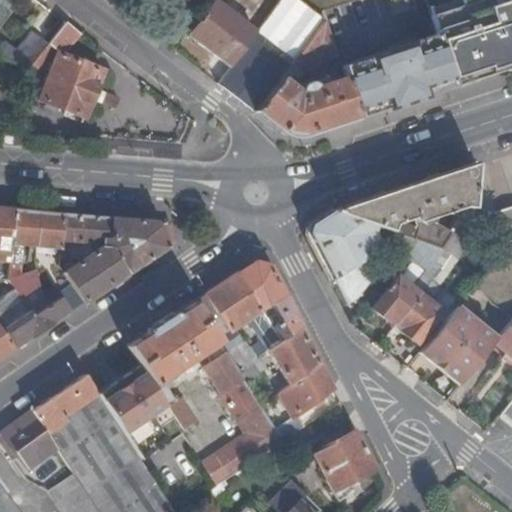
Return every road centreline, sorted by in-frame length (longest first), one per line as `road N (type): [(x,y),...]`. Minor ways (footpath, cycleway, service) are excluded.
road 1 (residential): [(270,218),(339,351),(409,441)]
road 2 (residential): [(260,162),(238,123),(78,0)]
road 3 (residential): [(189,268),(0,395)]
road 4 (primary): [(349,168),(511,114)]
road 5 (primary): [(0,164),(162,178)]
